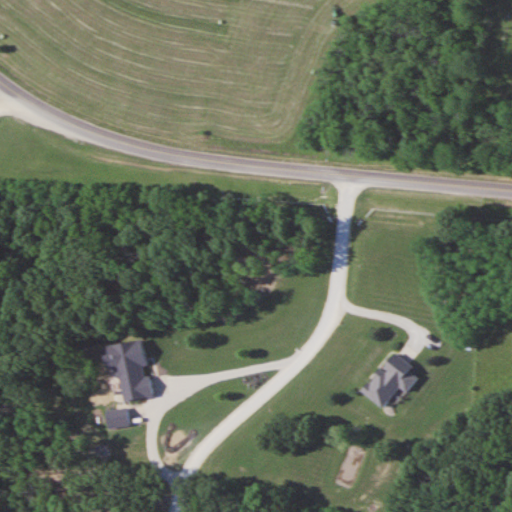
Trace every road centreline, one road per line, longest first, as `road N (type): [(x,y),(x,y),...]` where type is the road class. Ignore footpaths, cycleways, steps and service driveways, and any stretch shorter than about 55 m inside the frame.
road 1 (tertiary): [(511,189),(160,155),(77,132),(0,91)]
road 2 (residential): [(177,511),(196,458),(327,326),(342,273),(351,176)]
